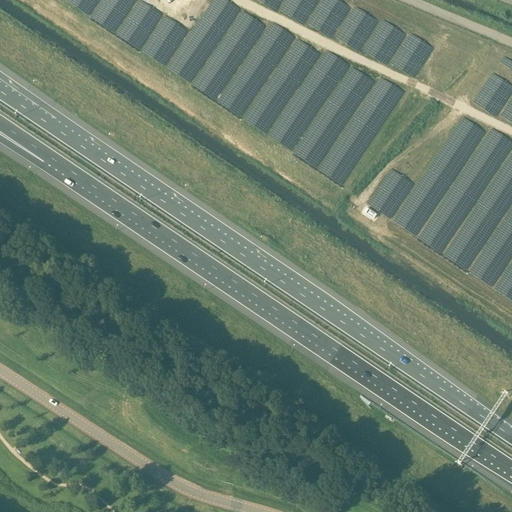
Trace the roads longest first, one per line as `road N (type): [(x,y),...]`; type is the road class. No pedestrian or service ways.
road 1 (motorway): [(511,436),(0,90)]
road 2 (motorway): [(46,154),(511,469)]
road 3 (tertiary): [(256,511),(173,483),(0,370)]
